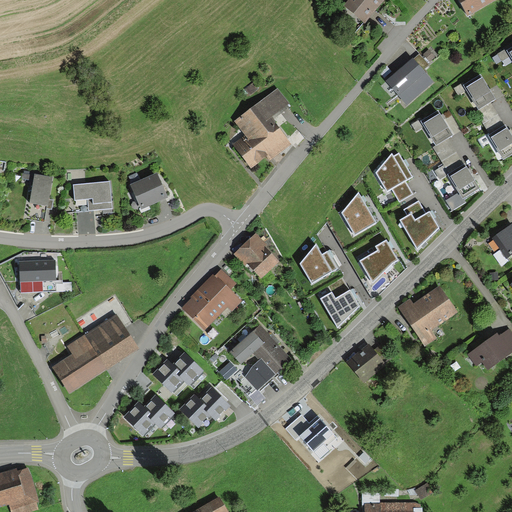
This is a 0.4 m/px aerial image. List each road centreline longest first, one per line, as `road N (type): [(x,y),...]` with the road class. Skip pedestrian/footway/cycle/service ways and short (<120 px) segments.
road 1 (residential): [(98,456),(163,457),(230,439),(289,395),(511,181)]
road 2 (residential): [(434,0),(237,226)]
road 3 (residential): [(237,226),(160,320),(91,439)]
road 4 (residential): [(0,237),(119,239),(210,208),(237,226)]
road 5 (residential): [(72,437),(0,299)]
